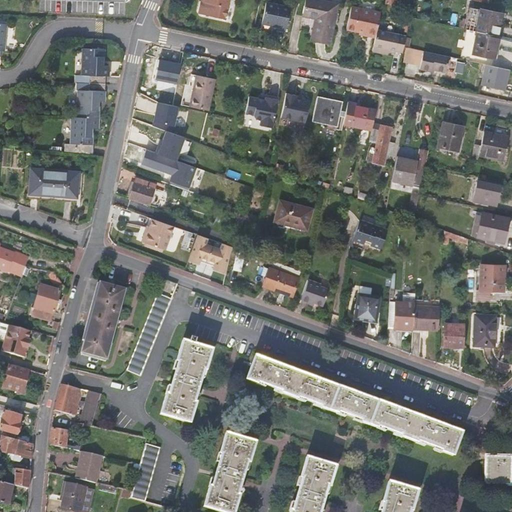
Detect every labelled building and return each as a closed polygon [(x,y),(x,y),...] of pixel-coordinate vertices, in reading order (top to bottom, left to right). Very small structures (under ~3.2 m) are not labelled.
[(229,0),(205,0),(205,4),(202,4),(201,9),(203,13),(226,18),(229,0)] [(311,39),(329,43),(337,4),(318,0),(305,0),(303,13),(315,16),(311,39)] [(290,6),(267,1),(262,21),(278,24),(278,26),(286,28),(290,6)] [(346,27),(359,29),(364,31),(363,34),(375,36),(376,29),(380,11),(351,5),(346,27)] [(476,31),(496,36),(501,13),(479,9),(476,21),(465,19),(463,28),(476,31)] [(371,50),(383,52),(383,47),(395,50),(403,51),(403,50),(404,45),(406,35),(376,29),(375,36),(371,50)] [(496,36),(476,31),(471,53),(494,59),(499,36),(496,36)] [(74,75),(73,82),(89,83),(104,83),(105,76),(107,76),(108,65),(103,65),(104,49),(82,48),(81,76),(74,75)] [(450,56),(424,50),(420,68),(429,70),(430,67),(433,68),(446,72),(450,56)] [(155,79),(177,83),(181,64),(159,60),(155,79)] [(507,83),(509,70),(485,64),(480,84),(505,90),(505,89),(507,83)] [(191,74),(185,105),(208,109),(214,79),(191,74)] [(104,90),(104,83),(89,83),(88,90),(78,89),(76,116),(99,118),(100,102),(105,102),(105,90),(104,90)] [(283,107),(281,117),(305,123),(310,101),(296,97),(297,95),(286,93),(283,106),(283,107)] [(316,96),(311,120),(336,126),(335,129),(341,130),(342,125),(344,116),(338,114),(341,102),(316,96)] [(264,103),(256,101),(248,100),(244,116),(252,118),(252,119),(254,122),(260,122),(259,128),(271,131),(277,103),(265,100),(264,101),(264,103)] [(178,106),(158,101),(154,120),(174,125),(178,106)] [(342,125),(370,130),(372,123),(374,110),(346,104),(344,116),(342,125)] [(99,129),(99,118),(76,116),(71,116),(70,144),(63,143),(63,150),(64,150),(92,151),(94,128),(99,129)] [(166,130),(172,132),(174,125),(154,120),(153,126),(166,130)] [(370,130),(368,140),(376,142),(375,148),(370,147),(367,161),(383,164),(385,154),(392,156),(394,142),(388,141),(391,127),(372,123),(370,130)] [(462,127),(441,123),(435,146),(457,150),(462,127)] [(155,154),(176,161),(185,136),(172,132),(166,130),(162,141),(161,146),(158,145),(155,154)] [(473,143),(470,158),(477,160),(478,155),(503,160),(508,136),(483,131),(480,145),(473,143)] [(397,154),(411,156),(412,149),(399,146),(397,154)] [(194,178),(198,169),(176,161),(155,154),(146,150),(141,164),(172,175),(170,182),(186,188),(190,177),(194,178)] [(395,156),(391,178),(408,182),(411,169),(423,171),(425,164),(427,152),(421,151),(418,161),(395,156)] [(76,198),(78,171),(30,167),(28,193),(76,198)] [(135,177),(128,198),(149,205),(156,183),(135,177)] [(500,186),(477,181),(472,200),(495,206),(500,186)] [(408,213),(414,214),(418,195),(412,194),(408,213)] [(312,209),(279,200),(273,220),(290,224),(290,226),(306,229),(312,209)] [(254,227),(256,221),(242,218),(243,214),(234,212),(231,225),(240,228),(241,223),(254,227)] [(508,219),(481,212),(476,237),(503,243),(508,219)] [(173,225),(152,218),(149,226),(148,231),(144,232),(142,238),(144,241),(165,248),(173,225)] [(368,244),(379,248),(385,228),(358,219),(351,239),(361,243),(363,239),(369,241),(368,244)] [(443,230),(443,244),(448,244),(448,237),(468,244),(468,239),(443,230)] [(226,273),(232,245),(217,240),(215,246),(201,241),(203,235),(193,232),(183,259),(193,262),(195,259),(209,264),(208,267),(226,273)] [(13,252),(0,246),(0,267),(7,271),(7,269),(17,273),(25,255),(14,251),(13,252)] [(235,257),(233,268),(241,270),(243,258),(244,252),(236,250),(235,257)] [(25,265),(28,257),(25,255),(17,273),(21,275),(22,273),(25,265)] [(489,290),(495,290),(502,291),(503,266),(481,265),(480,290),(475,289),(475,300),(489,300),(489,294),(489,290)] [(292,296),(299,277),(269,267),(262,286),(292,296)] [(53,272),(48,270),(45,276),(54,285),(56,284),(59,288),(66,290),(64,287),(53,272)] [(330,279),(323,277),(321,283),(309,279),(302,298),(312,302),(313,300),(322,303),(330,279)] [(157,291),(126,370),(140,375),(171,298),(176,284),(162,279),(157,291)] [(98,282),(80,352),(105,359),(124,290),(98,282)] [(30,315),(50,321),(59,288),(39,283),(30,315)] [(414,304),(414,292),(403,292),(403,302),(388,301),(386,328),(395,328),(412,330),(412,329),(414,304)] [(353,319),(364,320),(364,316),(376,318),(379,296),(357,293),(353,319)] [(439,306),(414,304),(412,329),(437,330),(439,306)] [(473,346),(493,347),(495,317),(474,316),(473,346)] [(29,339),(31,330),(10,324),(2,322),(0,327),(2,330),(7,332),(2,350),(25,357),(30,339),(29,339)] [(463,347),(464,324),(444,323),(443,346),(463,347)] [(159,414),(189,423),(195,403),(194,402),(203,370),(205,370),(212,349),(182,340),(175,361),(177,362),(167,394),(165,393),(159,414)] [(317,380),(254,356),(244,379),(256,383),(257,382),(281,391),(280,393),(296,398),(297,397),(320,406),(320,407),(336,413),(337,412),(360,420),(360,422),(376,428),(377,427),(401,435),(400,437),(416,443),(417,441),(441,450),(440,451),(452,456),(461,432),(317,380)] [(22,392),(28,371),(7,364),(1,387),(22,392)] [(83,424),(90,426),(95,408),(99,393),(60,384),(53,411),(70,414),(76,416),(81,395),(85,396),(87,394),(91,395),(90,400),(86,399),(82,414),(80,414),(77,423),(83,424)] [(0,436),(7,438),(14,439),(19,423),(17,423),(19,415),(2,411),(1,417),(0,420),(0,436)] [(82,434),(83,424),(77,423),(71,422),(70,431),(82,434)] [(70,450),(70,446),(66,445),(68,430),(50,426),(48,445),(50,445),(70,450)] [(203,506),(221,511),(233,511),(239,495),(237,494),(247,461),(249,462),(255,442),(224,433),(218,453),(220,453),(210,487),(209,486),(203,506)] [(21,457),(30,459),(31,443),(14,439),(7,438),(0,436),(0,451),(8,454),(6,460),(20,462),(21,457)] [(159,447),(145,443),(138,468),(136,472),(131,491),(146,494),(159,447)] [(81,452),(78,467),(81,468),(79,479),(96,483),(102,458),(81,452)] [(484,485),(511,485),(511,455),(485,455),(484,485)] [(289,510),(288,511),(319,511),(327,486),(329,486),(335,466),(305,457),(299,477),(301,478),(291,510),(289,510)] [(27,489),(29,470),(15,469),(12,485),(27,489)] [(408,511),(409,510),(411,511),(417,491),(387,481),(381,502),(382,503),(379,511),(408,511)] [(12,485),(0,482),(0,503),(8,505),(12,485)] [(65,483),(61,501),(60,508),(77,511),(87,511),(93,489),(65,483)] [(118,488),(100,484),(98,490),(117,494),(118,488)] [(130,497),(131,491),(123,489),(121,497),(129,500),(130,497)] [(146,494),(131,491),(130,497),(144,501),(146,494)]
